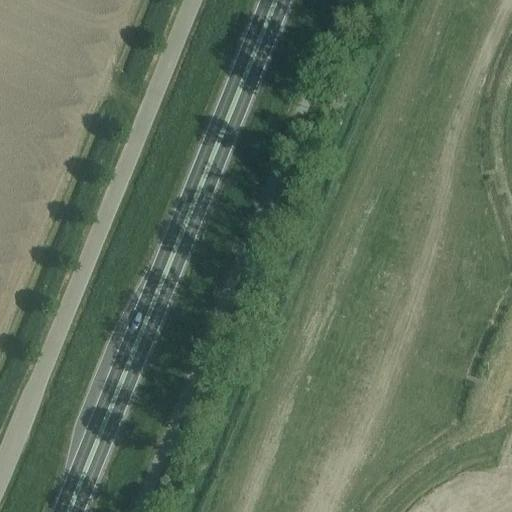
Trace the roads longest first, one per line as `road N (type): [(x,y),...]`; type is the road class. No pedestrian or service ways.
road 1 (trunk): [(68,511),(275,0)]
road 2 (unclassified): [(0,478),(190,0)]
